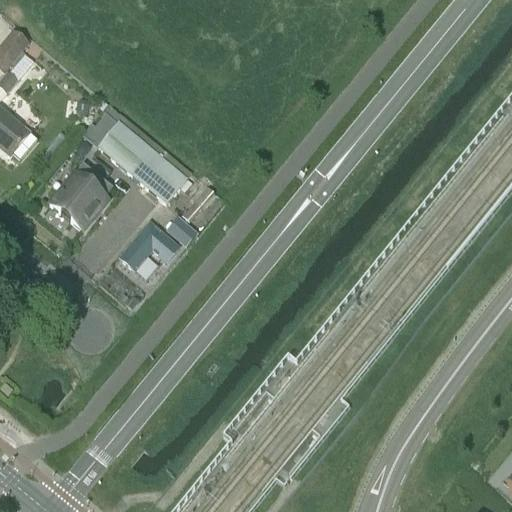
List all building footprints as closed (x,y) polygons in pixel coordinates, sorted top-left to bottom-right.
[(0,47),(0,72),(3,76),(27,47),(12,34),(0,47)] [(0,155),(8,162),(11,159),(19,166),(36,145),(29,138),(0,113),(0,103),(32,66),(23,59),(0,85),(0,155)] [(76,106),(75,116),(77,119),(82,120),(86,117),(87,107),(84,104),(80,103),(76,106)] [(90,128),(80,140),(95,153),(97,152),(164,208),(185,184),(117,127),(117,128),(104,118),(93,131),(90,128)] [(83,170),(49,213),(82,241),(108,209),(100,202),(109,192),(83,170)] [(187,225),(212,197),(205,191),(181,220),(187,225)] [(166,267),(178,252),(148,227),(118,263),(132,275),(151,254),(166,267)] [(184,252),(196,237),(190,232),(178,247),(184,252)]
